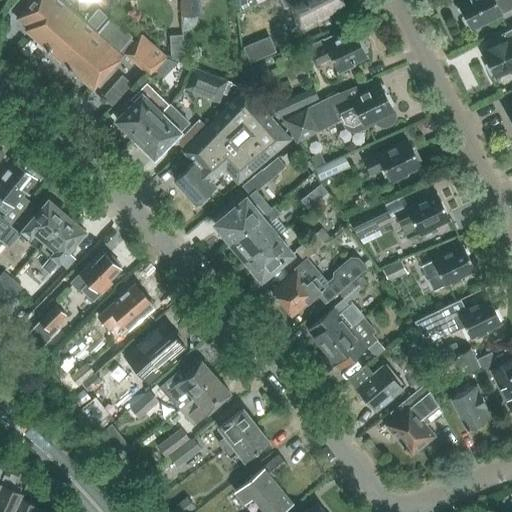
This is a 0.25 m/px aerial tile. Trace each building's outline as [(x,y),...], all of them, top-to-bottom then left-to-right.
[(58,0),(33,0),(17,19),(28,28),(26,30),(93,89),(124,53),(150,75),(167,56),(142,34),(135,42),(131,39),(132,37),(110,18),(97,33),(58,0)] [(180,0),(182,18),(202,16),(201,0),(180,0)] [(238,0),(239,12),(255,4),(264,0),(238,0)] [(342,2),(341,0),(278,0),(281,4),(286,2),(297,24),(342,2)] [(511,0),(466,0),(458,4),(463,15),(461,18),(465,26),(469,27),(470,30),(502,14),(511,9),(511,0)] [(87,21),(96,29),(107,17),(98,9),(87,21)] [(511,69),(511,30),(500,36),(504,42),(482,53),(493,77),(507,69),(510,70),(511,69)] [(308,46),(311,53),(317,65),(330,59),(338,75),(354,67),(353,63),(366,56),(354,31),(335,41),(332,35),(308,46)] [(171,58),(184,64),(183,35),(169,36),(171,58)] [(243,47),(250,63),(276,52),(269,36),(243,47)] [(166,57),(158,67),(169,75),(177,66),(166,57)] [(265,62),(250,68),(255,81),(270,75),(265,62)] [(192,68),(184,89),(218,103),(227,81),(192,68)] [(134,104),(117,121),(135,139),(147,127),(162,112),(169,105),(146,82),(141,88),(129,100),(134,104)] [(333,96),(285,120),(295,142),(342,119),(344,122),(346,125),(348,128),(351,130),(354,130),(358,129),(363,127),(375,121),(377,123),(379,124),(381,125),(384,125),(386,125),(389,124),(391,122),(392,120),(393,118),(394,115),(393,113),(392,110),(393,110),(391,107),(393,106),(388,95),(386,96),(381,87),(380,85),(361,95),(359,96),(338,106),(333,96)] [(112,87),(102,98),(112,107),(123,97),(112,87)] [(243,87),(183,152),(193,163),(174,180),(196,204),(229,174),(237,182),(290,138),(243,87)] [(312,91),(273,108),(278,118),(282,116),(317,100),(312,91)] [(147,127),(135,139),(154,157),(180,130),(188,123),(169,105),(162,112),(147,127)] [(404,176),(405,173),(420,165),(418,162),(420,161),(415,150),(413,152),(407,140),(364,162),(369,173),(382,167),(390,183),(404,176)] [(320,153),(309,158),(314,170),(325,164),(320,153)] [(348,166),(343,156),(325,164),(314,170),(319,180),(348,166)] [(13,162),(0,178),(0,197),(11,207),(1,220),(9,226),(30,202),(22,195),(35,179),(13,162)] [(242,185),(250,195),(257,189),(257,190),(271,178),(262,168),(242,185)] [(319,183),(299,200),(306,208),(326,192),(319,183)] [(220,231),(230,243),(263,216),(272,208),(257,190),(257,189),(250,195),(215,224),(221,230),(220,231)] [(437,194),(405,210),(405,208),(394,214),(406,239),(417,233),(419,238),(437,229),(436,226),(449,219),(437,194)] [(38,250),(43,244),(55,229),(67,216),(48,200),(18,236),(29,245),(31,244),(38,250)] [(230,243),(245,261),(278,234),(285,229),(276,218),(281,214),(274,206),(272,208),(263,216),(230,243)] [(354,234),(372,225),(388,217),(382,206),(366,214),(348,222),(354,234)] [(55,229),(43,244),(38,250),(48,258),(41,267),(49,275),(58,264),(59,263),(67,253),(85,232),(67,216),(55,229)] [(295,251),(303,261),(324,244),(315,233),(295,251)] [(278,234),(245,261),(256,274),(256,273),(262,280),(294,253),(278,234)] [(462,246),(432,261),(420,266),(433,291),(444,286),(449,285),(450,287),(461,281),(460,278),(475,271),(462,246)] [(102,252),(70,284),(79,293),(81,291),(93,303),(100,297),(112,284),(109,281),(120,270),(111,261),(102,252)] [(67,253),(59,263),(66,270),(75,259),(67,253)] [(382,268),(387,280),(406,272),(401,260),(382,268)] [(294,273),(272,292),(274,294),(274,300),(278,304),(283,305),(292,315),(316,294),(325,304),(338,294),(354,280),(355,279),(361,274),(365,270),(361,266),(356,261),(349,261),(332,275),(332,280),(328,284),(307,261),(294,272),(294,273)] [(0,292),(12,279),(2,271),(0,274),(0,292)] [(12,279),(0,292),(0,322),(16,304),(11,300),(21,287),(12,279)] [(338,294),(343,300),(346,304),(362,290),(354,280),(338,294)] [(134,285),(107,309),(98,316),(109,329),(117,321),(126,331),(154,307),(134,285)] [(459,301),(415,321),(421,333),(424,339),(448,327),(451,333),(464,327),(470,341),(475,338),(476,340),(488,334),(487,331),(501,324),(489,299),(464,311),(459,301)] [(307,330),(324,350),(364,316),(352,301),(347,305),(346,304),(343,300),(307,330)] [(54,326),(65,315),(55,306),(28,331),(42,346),(50,339),(49,338),(58,329),(54,326)] [(364,316),(324,350),(341,370),(377,339),(372,333),(375,330),(364,316)] [(137,347),(142,352),(135,358),(145,370),(146,370),(152,378),(160,372),(161,373),(175,361),(171,356),(183,345),(164,324),(137,347)] [(454,343),(437,352),(442,363),(460,353),(454,343)] [(36,363),(39,360),(43,355),(34,346),(31,350),(27,354),(36,363)] [(442,368),(433,373),(434,375),(437,379),(445,374),(446,376),(462,368),(465,375),(480,367),(476,360),(470,348),(460,353),(442,363),(439,364),(442,368)] [(486,355),(476,360),(480,367),(483,374),(489,387),(497,383),(510,408),(511,412),(511,411),(511,360),(498,367),(493,369),(486,355)] [(349,380),(366,399),(375,410),(402,388),(376,357),(349,380)] [(179,409),(191,399),(215,377),(201,361),(187,374),(181,367),(159,386),(179,409)] [(70,377),(78,387),(95,373),(86,363),(70,377)] [(426,365),(407,381),(416,391),(424,384),(434,375),(426,365)] [(89,393),(102,382),(97,377),(84,388),(89,393)] [(215,377),(191,399),(197,405),(187,415),(195,424),(230,393),(215,377)] [(453,396),(451,397),(467,429),(491,417),(475,386),(470,389),(467,383),(451,390),(453,396)] [(392,418),(383,425),(409,455),(411,453),(432,436),(425,427),(421,422),(430,414),(434,419),(442,412),(439,408),(430,393),(424,384),(416,391),(388,414),(392,418)] [(84,406),(91,401),(83,390),(71,400),(79,410),(84,406)] [(131,408),(140,418),(157,403),(148,394),(131,408)] [(84,406),(79,410),(92,427),(105,417),(107,415),(94,398),(84,406)] [(230,445),(231,445),(256,426),(242,409),(217,428),(224,437),(216,443),(222,451),(230,445)] [(111,425),(97,436),(106,448),(120,436),(111,425)] [(256,426),(231,445),(230,445),(222,451),(230,460),(238,454),(244,462),(269,443),(256,426)] [(165,458),(168,456),(190,440),(181,429),(157,447),(165,458)] [(192,438),(190,440),(168,456),(176,467),(201,449),(192,438)] [(252,499),(262,511),(282,511),(292,504),(271,478),(287,465),(279,455),(233,493),(244,506),(252,499)] [(0,460),(0,483),(2,485),(11,489),(21,468),(13,464),(12,467),(8,465),(9,462),(1,459),(0,460)] [(0,511),(13,511),(19,499),(20,499),(22,494),(11,489),(2,485),(0,488),(0,511)] [(167,511),(187,511),(194,507),(186,497),(167,511)] [(37,511),(39,508),(20,499),(19,499),(13,511),(37,511)]
